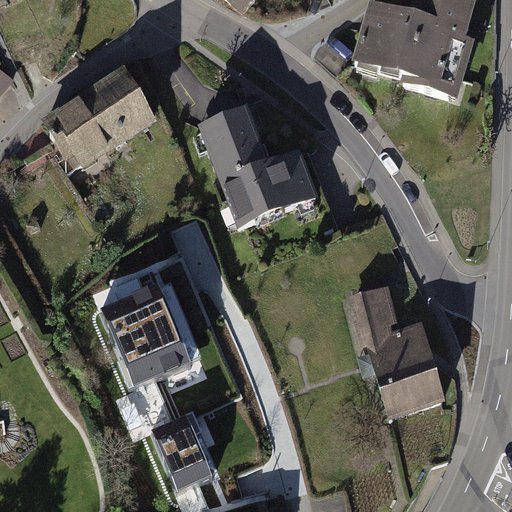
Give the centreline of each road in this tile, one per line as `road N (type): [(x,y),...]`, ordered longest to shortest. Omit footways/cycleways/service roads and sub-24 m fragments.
road 1 (residential): [(270,60),(326,103),(373,158),(451,290),(511,311)]
road 2 (residential): [(0,154),(41,109),(182,9)]
road 3 (secondary): [(470,483),(502,389),(511,314)]
